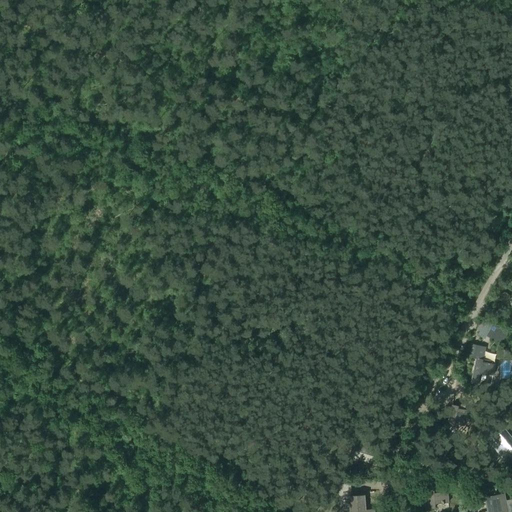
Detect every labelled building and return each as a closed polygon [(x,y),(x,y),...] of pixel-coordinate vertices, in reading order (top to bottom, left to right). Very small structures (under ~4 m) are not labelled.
[(499,298),(503,301),(508,299),(509,294),(505,291),(500,293),(499,298)] [(494,324),(487,319),(480,330),(477,334),(485,338),(494,324)] [(473,375),(479,376),(492,379),(495,364),(482,361),(485,346),(472,343),(469,356),(476,358),(473,375)] [(458,408),(459,405),(452,404),(449,422),(455,423),(456,419),(469,421),(471,410),(458,408)] [(489,440),(503,459),(511,451),(511,437),(504,428),(489,440)] [(354,437),(353,441),(356,442),(352,457),(370,463),(375,448),(362,444),(363,440),(354,437)] [(404,496),(406,483),(396,482),(394,495),(404,496)] [(428,495),(418,495),(419,509),(435,508),(435,503),(448,502),(447,491),(434,492),(434,490),(427,490),(428,495)] [(484,497),(487,511),(507,511),(504,493),(484,497)] [(350,496),(351,508),(354,508),(354,511),(374,511),(374,509),(365,509),(364,495),(350,496)] [(467,506),(466,511),(474,511),(472,503),(467,504),(467,506)]
